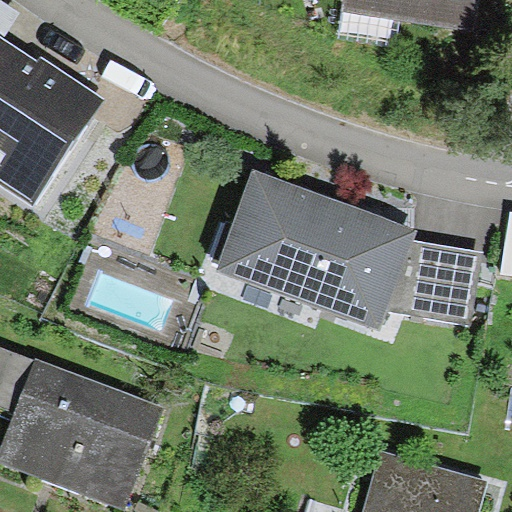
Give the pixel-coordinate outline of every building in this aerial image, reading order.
[(469,0),(347,0),(342,47),(461,62),(469,0)] [(0,62),(0,223),(21,236),(93,122),(0,62)] [(404,256),(252,200),(214,303),(367,358),(375,336),(459,348),(469,272),(404,256)] [(93,399),(0,365),(0,425),(18,432),(1,477),(96,511),(109,511),(140,429),(89,411),(93,399)] [(475,511),(480,496),(376,468),(364,511),(475,511)]
